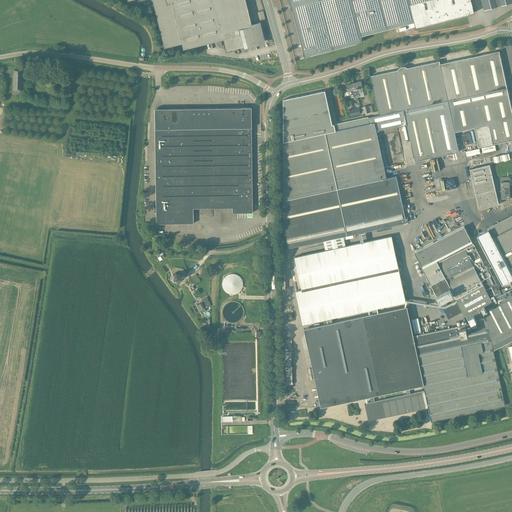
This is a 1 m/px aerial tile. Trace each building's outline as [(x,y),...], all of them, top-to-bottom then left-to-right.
[(244,46),(244,48),(250,45),(262,42),(257,24),(251,25),(245,0),(127,0),(128,1),(131,0),(151,0),(164,48),(181,43),(183,49),(223,39),(226,51),(244,46)] [(474,12),(471,0),(289,0),(305,57),(363,41),(362,36),(414,22),(416,28),(474,12)] [(511,0),(481,0),(484,10),(511,2),(511,0)] [(333,124),(330,108),(326,90),(283,99),(284,142),(284,200),(284,228),(288,248),(407,223),(396,176),(385,179),(376,131),(407,125),(415,161),(459,151),(454,132),(474,127),(478,147),(511,140),(511,144),(511,112),(499,51),(440,64),(439,61),(372,76),(380,115),(369,117),(369,116),(333,124)] [(22,70),(14,70),(13,94),(21,94),(22,70)] [(361,81),(354,83),(357,97),(360,96),(359,93),(364,92),(363,87),(361,81)] [(354,83),(347,85),(348,91),(350,96),(354,95),(355,98),(357,97),(354,83)] [(200,108),(198,108),(160,109),(154,109),(156,224),(193,223),(193,208),(232,208),(232,213),(252,212),(251,107),(200,108)] [(350,117),(361,114),(359,107),(348,110),(350,117)] [(473,143),(470,132),(461,135),(464,145),(473,143)] [(494,162),(511,159),(511,153),(493,156),(494,162)] [(499,204),(489,165),(470,169),(479,209),(499,204)] [(501,199),(511,198),(510,194),(511,194),(511,198),(511,192),(510,192),(510,185),(511,185),(511,181),(510,181),(510,177),(500,177),(500,182),(501,199)] [(458,302),(444,310),(449,319),(463,311),(465,316),(469,324),(413,336),(407,306),(377,313),(376,308),(406,302),(392,236),(295,257),(302,290),(296,291),(303,324),(327,319),(329,323),(304,329),(313,368),(310,368),(312,379),(315,378),(321,407),(370,397),(371,402),(366,403),(369,420),(428,407),(431,421),(505,406),(494,351),(496,350),(495,344),(511,335),(511,225),(491,236),(491,237),(490,238),(489,237),(483,241),(505,282),(510,280),(511,284),(511,293),(511,294),(509,291),(506,292),(504,289),(500,291),(489,269),(482,273),(481,271),(477,273),(476,271),(485,266),(474,244),(464,226),(428,245),(414,252),(440,302),(454,295),(458,302)] [(156,256),(159,261),(165,257),(162,252),(156,256)] [(176,272),(172,275),(172,279),(174,282),(178,283),(181,281),(182,277),(180,273),(176,272)] [(229,293),(232,294),(235,294),(238,292),(240,290),(242,288),(242,285),(242,282),(241,279),(239,276),(236,275),(233,274),(230,274),(227,275),(225,277),(223,280),(222,283),(222,286),(224,289),(226,292),(229,293)] [(209,305),(205,298),(201,300),(202,302),(197,304),(200,310),(201,309),(203,312),(206,311),(205,308),(209,305)] [(232,323),(235,323),(238,322),(240,320),(242,318),(244,315),(244,312),(244,309),(242,306),(240,304),(237,302),(234,301),(231,301),(228,302),(225,304),(223,307),(222,310),(222,313),(222,316),(224,319),(226,321),(229,323),(232,323)] [(226,335),(227,336),(229,335),(231,334),(232,332),(232,330),(231,328),(229,327),(227,327),(225,328),(224,329),(223,331),(223,333),(224,334),(226,335)] [(222,427),(222,434),(222,435),(252,434),(252,426),(222,427)]
